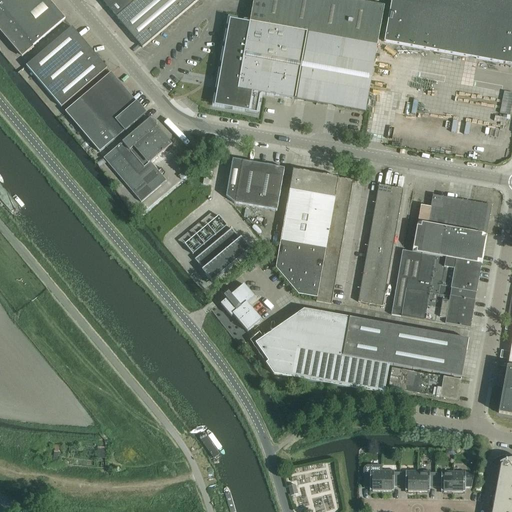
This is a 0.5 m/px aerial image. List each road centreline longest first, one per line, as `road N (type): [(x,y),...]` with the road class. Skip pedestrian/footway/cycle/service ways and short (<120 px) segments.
road 1 (unclassified): [(287,511),(261,432),(232,381),(0,103)]
road 2 (unclassified): [(511,180),(198,126),(165,106),(74,0)]
road 3 (unclassified): [(209,511),(184,448),(0,223)]
road 4 (unknown): [(368,156),(410,57),(511,82)]
road 5 (unclassified): [(483,426),(478,408),(511,219)]
